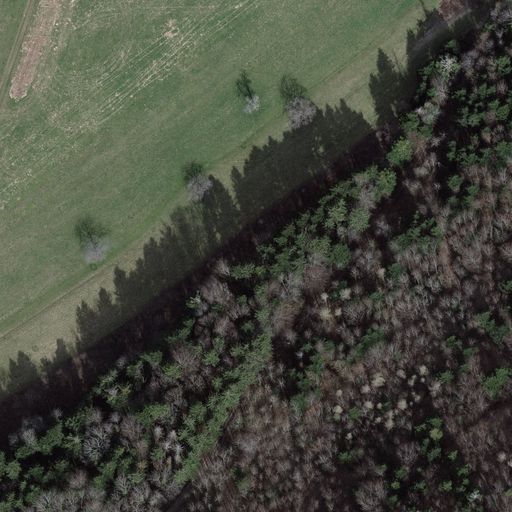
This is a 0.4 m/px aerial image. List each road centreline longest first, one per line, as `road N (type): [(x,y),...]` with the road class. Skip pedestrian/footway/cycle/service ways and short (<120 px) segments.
road 1 (track): [(503,0),(400,191),(302,319),(174,511)]
road 2 (track): [(216,455),(272,440),(354,402),(455,343),(511,294)]
road 3 (track): [(394,511),(454,446),(511,409)]
